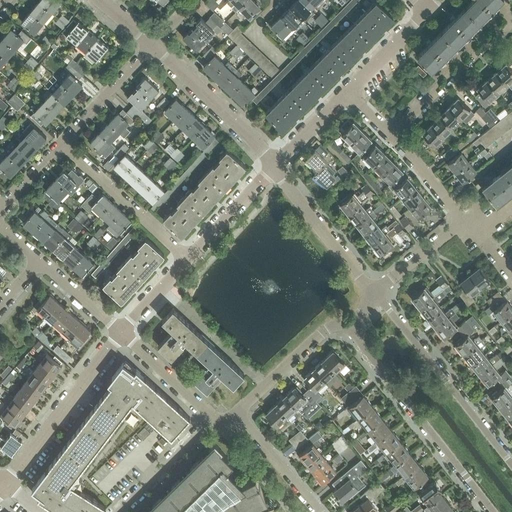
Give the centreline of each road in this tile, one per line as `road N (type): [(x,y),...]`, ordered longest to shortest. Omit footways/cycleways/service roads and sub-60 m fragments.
road 1 (residential): [(345,324),(492,511)]
road 2 (residential): [(511,465),(372,294)]
road 3 (residential): [(6,483),(120,332)]
road 4 (residential): [(275,165),(152,44)]
road 5 (residential): [(187,259),(61,142)]
road 6 (residential): [(391,138),(511,15)]
road 7 (residential): [(372,294),(275,165)]
road 8 (residential): [(235,413),(323,330),(345,324)]
road 9 (residential): [(61,142),(152,44)]
road 10 (residential): [(120,511),(215,418)]
road 11 (residential): [(187,259),(275,165)]
road 12 (residential): [(318,511),(235,413)]
road 13 (residential): [(215,418),(120,332)]
